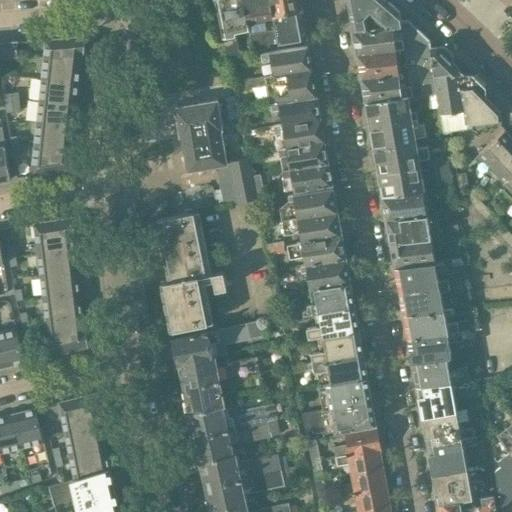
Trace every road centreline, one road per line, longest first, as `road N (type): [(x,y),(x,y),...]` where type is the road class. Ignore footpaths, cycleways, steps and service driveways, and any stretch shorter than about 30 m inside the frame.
road 1 (residential): [(324,0),(415,511)]
road 2 (residential): [(150,12),(130,64),(117,183)]
road 3 (residential): [(117,183),(129,358)]
road 4 (residential): [(129,358),(163,511)]
road 5 (residential): [(150,12),(0,18)]
road 6 (residential): [(0,390),(129,358)]
